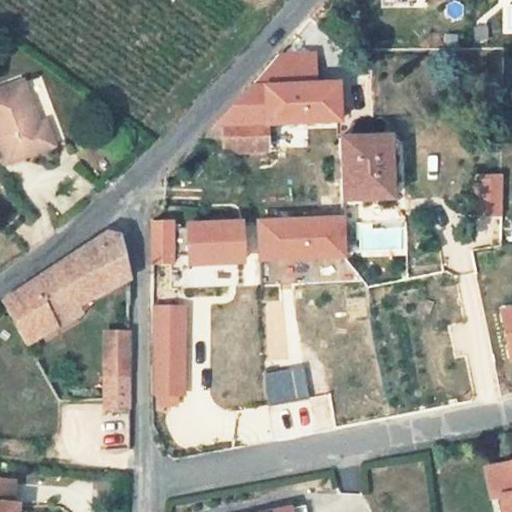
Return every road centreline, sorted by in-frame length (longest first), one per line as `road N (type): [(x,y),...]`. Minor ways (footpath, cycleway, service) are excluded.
road 1 (unclassified): [(511,411),(145,485)]
road 2 (unclassified): [(145,485),(133,179)]
road 3 (tertiary): [(310,0),(133,179)]
road 4 (tertiary): [(133,179),(0,287)]
